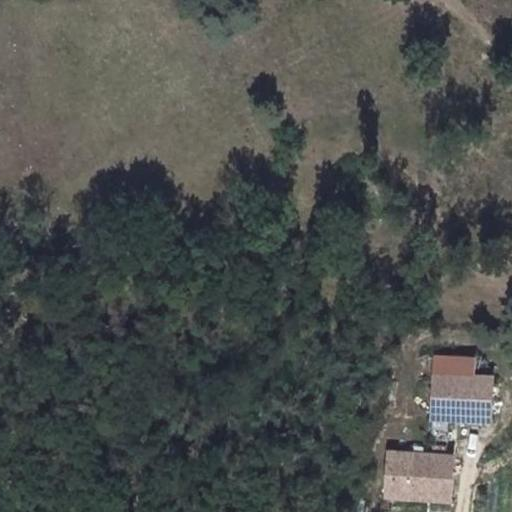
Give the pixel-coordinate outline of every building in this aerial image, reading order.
[(0,297),(0,303),(9,319),(24,308),(13,290),(0,297)] [(443,376),(481,379),(482,362),(444,360),(443,376)] [(443,376),(441,419),(498,422),(500,380),(481,379),(443,376)] [(460,458),(397,454),(395,496),(436,499),(457,500),(460,458)] [(456,511),(457,500),(436,499),(435,511),(456,511)]
